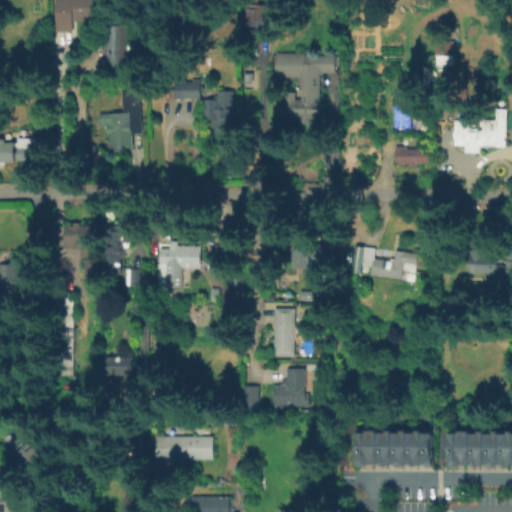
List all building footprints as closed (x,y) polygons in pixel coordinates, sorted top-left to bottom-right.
[(62,32),(62,0),(97,0),(97,21),(76,22),(76,32),(62,32)] [(253,36),(253,8),(270,9),(270,37),(253,36)] [(108,69),(108,22),(131,22),(130,69),(108,69)] [(437,41),(437,65),(454,65),(454,42),(437,41)] [(323,77),(323,118),(290,118),(290,101),(305,101),(305,77),(279,77),(279,56),(340,56),(340,74),(323,74),(323,77)] [(203,79),(203,82),(204,82),(204,99),(177,100),(177,82),(196,82),(195,79),(203,79)] [(235,121),(235,142),(219,142),(220,121),(209,121),(209,101),(218,101),(218,91),(238,91),(238,121),(235,121)] [(145,93),(145,133),(137,133),(137,149),(110,149),(110,127),(106,127),(106,116),(128,116),(128,93),(145,93)] [(397,127),(398,103),(415,103),(414,128),(397,127)] [(458,120),(473,121),(473,131),(485,131),(485,120),(497,120),(497,117),(509,118),(508,147),(482,146),(482,153),(467,153),(467,142),(457,141),(458,120)] [(423,123),(436,123),(436,131),(424,131),(423,123)] [(0,144),(35,144),(35,161),(0,161),(0,144)] [(435,164),(422,164),(422,168),(411,168),(411,164),(403,164),(403,163),(398,163),(398,150),(403,150),(403,149),(435,149),(435,164)] [(100,228),(100,248),(101,248),(101,282),(85,282),(85,248),(70,248),(70,227),(100,228)] [(126,274),(110,274),(110,236),(137,236),(137,252),(126,252),(126,274)] [(297,269),(297,246),(324,246),(324,269),(297,269)] [(400,250),(423,253),(420,273),(414,272),(414,270),(408,270),(407,279),(376,275),(377,266),(366,265),(368,246),(381,248),(379,258),(399,261),(400,250)] [(185,268),(185,288),(172,288),(172,268),(166,268),(166,249),(203,249),(203,268),(185,268)] [(508,256),(511,256),(511,276),(489,276),(489,274),(472,273),(473,252),(484,252),(484,254),(500,255),(499,260),(508,261),(508,256)] [(0,267),(18,267),(18,282),(0,282),(0,267)] [(280,356),(280,311),(301,311),(301,356),(280,356)] [(59,320),(60,372),(74,372),(73,319),(59,320)] [(106,377),(106,357),(136,357),(136,377),(106,377)] [(311,407),(279,407),(279,385),(293,385),(293,370),(311,370),(311,407)] [(251,408),(251,388),(264,388),(264,408),(251,408)] [(6,444),(27,426),(51,453),(30,472),(6,444)] [(438,432),(438,469),(361,469),(361,433),(438,432)] [(511,433),(511,469),(451,469),(451,433),(511,433)] [(191,467),(160,467),(160,437),(218,438),(218,460),(191,460),(191,467)] [(232,511),(197,511),(197,497),(232,497),(232,511)]
